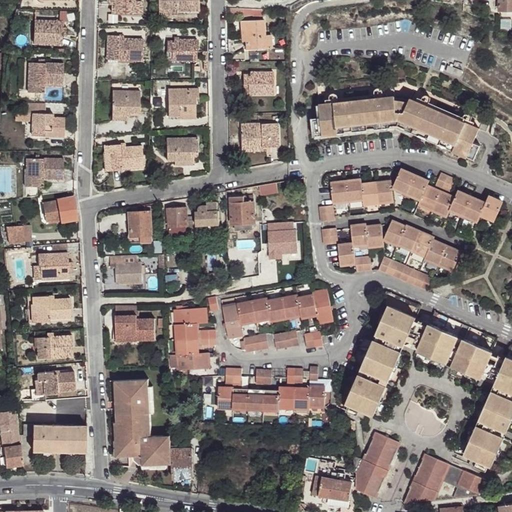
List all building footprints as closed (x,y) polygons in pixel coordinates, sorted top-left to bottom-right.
[(112,0),(113,5),(113,14),(136,14),(137,1),(134,1),(134,0),(112,0)] [(158,0),(159,9),(178,8),(178,11),(200,10),(199,0),(158,0)] [(511,0),(498,0),(499,11),(511,10),(511,0)] [(227,7),(228,13),(253,16),(253,17),(264,16),(263,9),(249,9),(227,7)] [(60,12),(59,21),(63,21),(68,21),(68,12),(60,12)] [(59,21),(35,20),(34,37),(43,37),(43,44),(62,45),(62,36),(63,27),(63,21),(59,21)] [(269,35),(265,35),(264,20),(241,21),(242,36),(246,36),(246,42),(247,50),(269,48),(269,35)] [(143,61),(143,39),(119,39),(119,36),(108,35),(107,56),(117,56),(117,60),(143,61)] [(167,61),(197,61),(197,40),(179,39),(179,41),(174,41),(167,41),(167,61)] [(28,62),(27,92),(44,92),(45,82),(63,83),(64,64),(28,62)] [(249,94),(273,94),(273,72),(254,72),(254,75),(251,75),(243,75),(243,84),(249,84),(249,94)] [(491,120),(405,83),(318,92),(321,120),(314,121),(316,136),(398,126),(474,160),(480,146),(473,143),(479,129),(486,132),(491,120)] [(199,89),(168,89),(168,116),(179,116),(179,118),(196,118),(196,101),(196,96),(199,96),(199,89)] [(140,91),(113,91),(112,110),(126,111),(126,112),(130,113),(140,113),(140,91)] [(33,113),(44,113),(45,103),(25,103),(25,112),(16,112),(15,121),(30,121),(30,113),(33,113)] [(126,120),(126,116),(130,116),(130,113),(126,112),(126,111),(112,110),(112,120),(126,120)] [(64,137),(65,118),(53,118),(53,114),(44,113),(33,113),(32,135),(64,137)] [(279,147),(278,123),(241,124),(241,144),(262,143),(262,147),(263,147),(279,147)] [(198,138),(167,138),(167,161),(175,160),(193,160),(193,154),(198,154),(198,138)] [(262,143),(241,144),(242,152),(263,151),(263,147),(262,147),(262,143)] [(144,166),(142,146),(126,147),(121,148),(121,144),(105,145),(106,152),(109,151),(110,171),(122,170),(122,167),(144,166)] [(64,159),(27,158),(26,169),(32,169),(32,186),(43,186),(43,179),(64,179),(64,159)] [(407,193),(415,175),(401,169),(393,187),(407,193)] [(450,192),(455,179),(441,173),(436,186),(450,192)] [(427,186),(429,181),(415,175),(407,193),(421,200),(427,186)] [(361,180),(346,182),(348,201),(363,199),(362,185),(361,180)] [(392,181),(377,183),(379,203),(394,201),(392,181)] [(346,182),(331,183),(333,203),(348,201),(346,182)] [(276,183),(259,186),(261,195),(278,193),(276,183)] [(379,203),(377,183),(362,185),(363,199),(364,204),(379,203)] [(433,210),(437,201),(441,192),(427,186),(421,200),(419,204),(433,210)] [(464,215),(472,197),(458,191),(455,198),(450,209),(464,215)] [(441,192),(433,210),(447,216),(450,209),(455,198),(441,192)] [(78,219),(74,196),(57,199),(57,201),(43,203),(45,217),(60,215),(61,219),(61,222),(78,219)] [(230,197),(231,224),(235,224),(251,223),(255,223),(253,196),(230,197)] [(472,197),(464,215),(478,221),(481,215),(486,203),(472,197)] [(486,203),(481,215),(495,221),(502,202),(488,197),(486,203)] [(209,225),(220,224),(219,211),(218,211),(217,202),(207,203),(207,206),(202,206),(200,207),(199,208),(199,212),(195,212),(196,226),(209,225)] [(334,205),(320,207),(321,222),(335,221),(334,205)] [(144,211),(129,212),(131,237),(128,237),(129,243),(152,242),(152,235),(153,235),(151,211),(150,206),(144,207),(144,211)] [(188,221),(187,207),(167,208),(169,227),(170,236),(187,235),(186,226),(188,226),(188,221)] [(195,245),(193,220),(188,221),(188,226),(186,226),(187,235),(187,245),(195,245)] [(398,245),(398,244),(406,227),(392,221),(384,239),(398,245)] [(298,252),(296,223),(268,224),(270,258),(282,258),(282,253),(298,252)] [(31,225),(23,226),(23,242),(32,242),(31,225)] [(354,246),(369,244),(367,227),(366,225),(351,226),(354,246)] [(384,245),(382,225),(367,227),(369,244),(369,247),(384,245)] [(23,242),(23,226),(6,226),(9,243),(23,242)] [(412,250),(420,232),(406,226),(406,227),(398,244),(412,250)] [(336,228),(322,230),(324,245),(338,243),(336,228)] [(420,232),(412,250),(426,256),(433,240),(434,238),(420,232)] [(439,265),(447,246),(433,240),(426,256),(425,259),(439,265)] [(52,253),(68,253),(67,244),(52,245),(52,253)] [(355,258),(353,244),(338,246),(340,265),(356,263),(355,258)] [(453,271),(461,253),(447,246),(439,265),(453,271)] [(69,278),(68,253),(52,253),(38,254),(39,266),(41,266),(41,279),(41,280),(69,278)] [(139,262),(138,255),(110,256),(111,267),(116,267),(116,284),(142,283),(142,262),(139,262)] [(370,256),(355,258),(356,263),(356,272),(372,270),(370,256)] [(379,270),(428,291),(434,278),(384,257),(379,270)] [(319,323),(334,320),(328,290),(313,293),(313,296),(317,315),(319,323)] [(71,318),(70,298),(54,299),(49,299),(49,296),(33,296),(33,304),(36,304),(37,322),(50,321),(50,319),(71,318)] [(216,296),(208,297),(211,311),(219,310),(216,296)] [(302,315),(299,299),(298,296),(283,299),(287,318),(302,315)] [(302,318),(317,315),(313,296),(299,299),(302,315),(302,318)] [(271,318),(268,301),(268,299),(253,302),(256,321),(271,318)] [(287,318),(283,299),(268,301),(271,318),(272,321),(287,318)] [(256,321),(253,302),(238,305),(241,324),(256,321)] [(125,316),(116,316),(116,334),(137,334),(137,340),(155,340),(155,319),(137,319),(137,316),(139,316),(138,305),(124,305),(125,316)] [(124,305),(116,305),(116,316),(125,316),(124,305)] [(238,305),(223,307),(229,337),(244,335),(241,324),(238,305)] [(404,346),(416,318),(388,306),(376,334),(404,346)] [(206,308),(175,310),(176,325),(196,323),(207,323),(206,308)] [(197,339),(197,331),(196,323),(176,325),(177,340),(197,339)] [(458,336),(430,324),(418,352),(446,364),(458,336)] [(217,345),(216,330),(202,330),(203,346),(217,345)] [(277,349),(299,345),(297,331),(274,335),(277,349)] [(307,348),(323,346),(321,331),(305,334),(307,348)] [(246,350),(247,352),(269,348),(266,334),(244,338),(245,341),(246,350)] [(37,347),(38,359),(73,356),(72,335),(53,336),(47,337),(41,337),(42,347),(37,347)] [(197,339),(177,340),(178,355),(198,354),(198,346),(197,339)] [(492,351),(464,339),(452,367),(480,379),(492,351)] [(389,380),(401,352),(373,340),(361,368),(389,380)] [(198,354),(178,355),(179,370),(209,368),(209,353),(198,354)] [(511,392),(511,359),(506,357),(494,385),(511,392)] [(310,389),(310,407),(325,407),(325,392),(331,392),(331,380),(318,380),(318,367),(311,366),(310,389)] [(226,368),(226,383),(242,383),(242,369),(226,368)] [(303,369),(288,368),(288,384),(303,384),(303,369)] [(272,370),(257,369),(256,384),(272,384),(272,370)] [(76,389),(74,372),(59,373),(53,374),(53,371),(38,373),(38,381),(44,380),(45,394),(58,393),(58,391),(76,389)] [(374,415),(386,386),(358,375),(346,403),(374,415)] [(158,436),(152,436),(151,413),(149,386),(149,379),(119,380),(121,422),(119,422),(121,457),(142,456),(143,464),(143,466),(167,465),(167,461),(172,461),(171,449),(171,440),(166,440),(159,441),(158,436)] [(219,388),(218,408),(233,409),(234,389),(219,388)] [(294,408),(295,389),(280,388),(280,390),(279,408),(294,408)] [(248,409),(249,389),(234,389),(233,409),(248,409)] [(263,410),(264,390),(249,389),(248,409),(263,410)] [(310,407),(310,389),(295,389),(294,408),(310,409),(310,407)] [(279,408),(280,390),(264,390),(263,410),(279,410),(279,408)] [(507,432),(511,419),(511,400),(491,392),(479,420),(507,432)] [(4,445),(20,442),(16,410),(0,411),(0,421),(3,445),(4,445)] [(204,435),(204,422),(193,423),(193,436),(204,436),(204,435)] [(32,451),(86,452),(86,426),(24,424),(23,436),(33,436),(32,451)] [(492,466),(504,437),(476,426),(464,454),(492,466)] [(375,498),(400,443),(376,432),(364,460),(354,455),(355,472),(357,473),(357,490),(375,498)] [(20,445),(4,447),(5,458),(6,467),(24,465),(22,444),(20,445)] [(172,461),(173,478),(193,477),(192,448),(171,449),(172,461)] [(486,480),(426,454),(404,503),(434,500),(443,480),(459,487),(454,497),(480,494),(486,480)] [(142,456),(134,456),(134,460),(139,464),(143,464),(142,456)] [(313,494),(349,500),(352,482),(350,482),(351,475),(334,472),(333,479),(316,476),(313,494)] [(511,511),(511,503),(499,506),(500,511),(511,511)]
